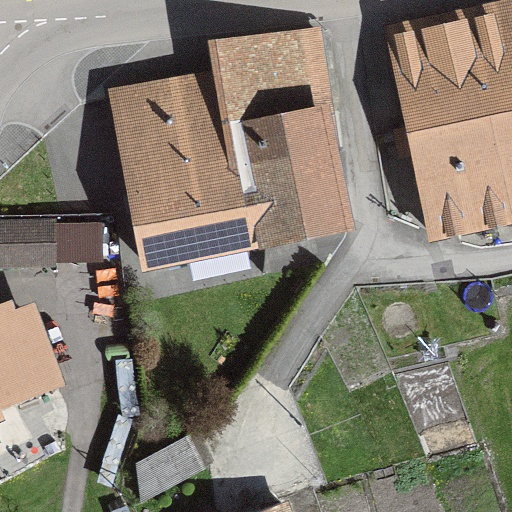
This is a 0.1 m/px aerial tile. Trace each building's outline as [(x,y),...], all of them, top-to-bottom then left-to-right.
[(511,191),(496,119),(511,111),(511,40),(504,10),(388,32),(409,128),(395,131),(400,154),(414,151),(432,234),(511,216),(511,191)] [(505,10),(504,10),(511,40),(511,111),(496,119),(511,191),(511,18),(507,19),(505,10)] [(114,91),(146,264),(266,238),(241,127),(272,121),(312,116),(303,70),(320,67),(317,31),(215,43),(218,72),(114,91)] [(266,238),(344,221),(322,115),(312,116),(241,127),(266,238)] [(0,262),(52,261),(51,223),(0,223),(0,262)] [(0,399),(53,379),(32,318),(20,312),(0,315),(0,399)] [(188,435),(136,463),(141,500),(204,466),(188,435)]
